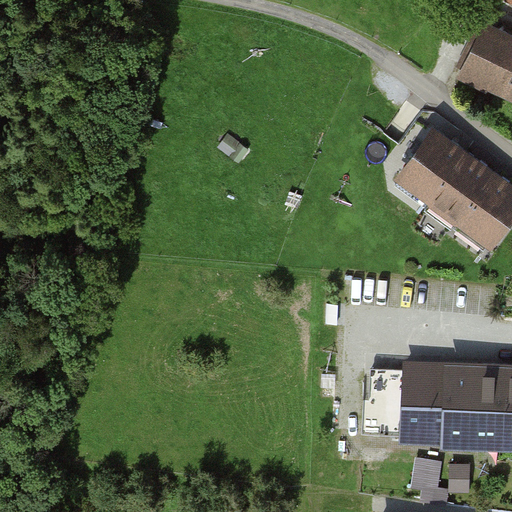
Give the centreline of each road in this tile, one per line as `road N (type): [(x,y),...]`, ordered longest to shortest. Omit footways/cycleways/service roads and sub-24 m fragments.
road 1 (track): [(0,253),(146,257),(329,277),(342,286),(354,317)]
road 2 (track): [(233,0),(355,41),(511,151)]
